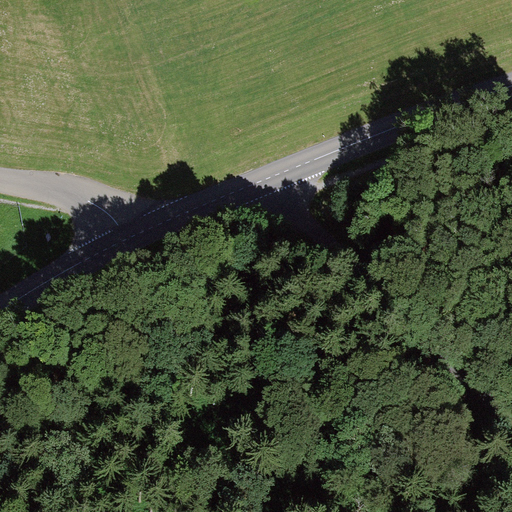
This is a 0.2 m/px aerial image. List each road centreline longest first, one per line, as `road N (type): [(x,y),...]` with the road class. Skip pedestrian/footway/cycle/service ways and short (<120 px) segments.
road 1 (tertiary): [(511,82),(126,238)]
road 2 (tertiary): [(126,238),(0,312)]
road 3 (unclassified): [(126,238),(90,202),(0,177)]
